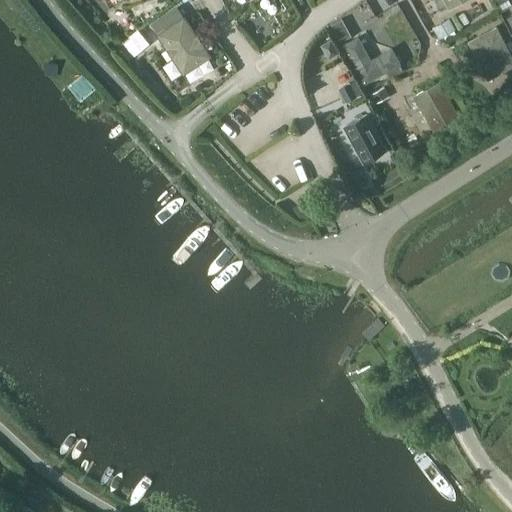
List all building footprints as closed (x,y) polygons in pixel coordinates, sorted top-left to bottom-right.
[(368,0),(362,0),(350,9),(361,25),(377,13),(368,0)] [(444,0),(450,9),(465,0),(444,0)] [(195,64),(209,55),(185,18),(159,35),(180,68),(182,69),(187,70),(190,70),(194,67),(195,64)] [(137,55),(152,42),(139,27),(124,40),(137,55)] [(488,79),(511,65),(511,55),(497,28),(469,43),(488,79)] [(392,47),(370,59),(358,38),(345,46),(365,83),(401,63),(392,47)] [(433,131),(459,116),(441,83),(415,97),(433,131)] [(364,115),(343,127),(363,162),(384,150),(364,115)] [(379,319),(362,332),(369,341),(386,328),(379,319)]
